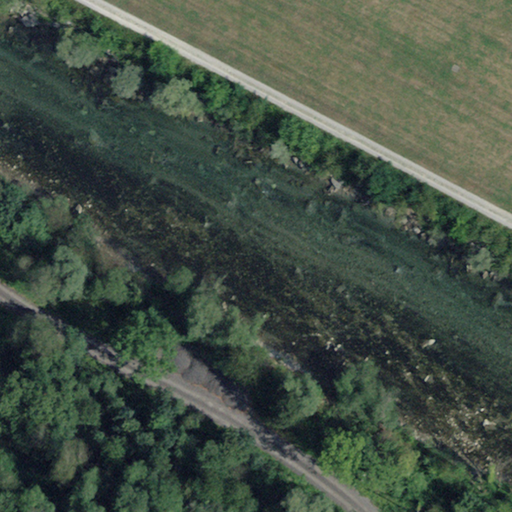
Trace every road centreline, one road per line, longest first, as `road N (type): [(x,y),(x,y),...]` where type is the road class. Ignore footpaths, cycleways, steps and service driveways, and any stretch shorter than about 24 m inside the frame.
road 1 (track): [(90,0),(511,221)]
road 2 (track): [(0,295),(277,444),(364,511)]
